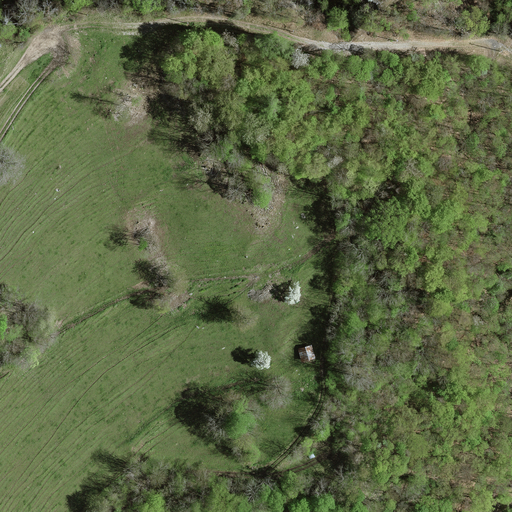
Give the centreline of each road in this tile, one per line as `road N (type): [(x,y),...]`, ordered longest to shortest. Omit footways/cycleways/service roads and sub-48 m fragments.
road 1 (track): [(262,511),(338,476),(344,461),(329,453),(277,475),(170,483),(115,511)]
road 2 (track): [(0,139),(57,61),(61,45),(53,37)]
